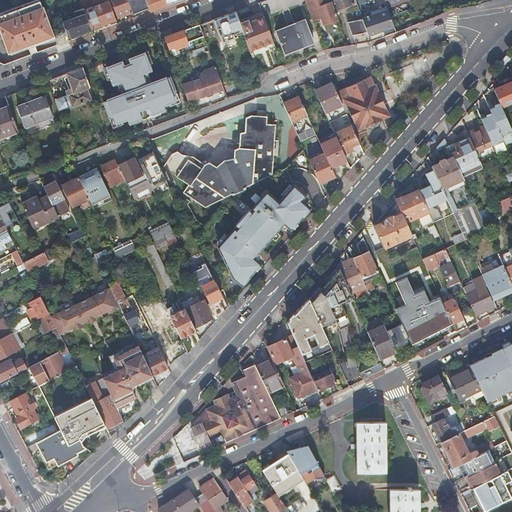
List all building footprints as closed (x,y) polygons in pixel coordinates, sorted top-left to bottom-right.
[(38,0),(34,0),(0,12),(0,31),(8,53),(52,37),(47,25),(54,22),(49,8),(42,11),(38,0)] [(109,0),(110,1),(108,2),(112,13),(114,12),(117,19),(131,13),(126,0),(109,0)] [(144,0),(126,0),(131,14),(148,8),(144,0)] [(144,0),(148,8),(149,12),(160,7),(166,5),(163,0),(144,0)] [(267,0),(258,3),(261,10),(264,17),(264,18),(305,3),(305,2),(303,0),(267,0)] [(308,0),(303,0),(305,2),(306,2),(313,21),(322,18),(318,8),(329,4),(327,0),(311,0),(309,1),(308,0)] [(330,0),(335,11),(354,4),(352,0),(330,0)] [(115,21),(112,13),(108,2),(84,11),(90,30),(115,21)] [(77,19),(62,24),(67,39),(91,30),(90,30),(84,11),(83,9),(74,12),(77,19)] [(264,17),(261,10),(247,16),(248,20),(255,18),(256,20),(264,17)] [(388,11),(362,20),(367,33),(368,33),(369,35),(394,27),(388,11)] [(239,24),(235,12),(220,17),(203,24),(206,32),(208,39),(218,35),(219,36),(222,43),(237,37),(237,36),(243,34),(241,29),(239,24)] [(248,20),(239,24),(241,29),(243,34),(250,52),(273,43),(264,18),(264,17),(256,20),(255,18),(248,20)] [(313,43),(305,20),(275,32),(284,55),(313,43)] [(367,33),(362,20),(347,23),(352,36),(367,33)] [(199,25),(164,37),(173,63),(208,50),(199,25)] [(125,95),(103,103),(113,131),(130,125),(130,128),(168,117),(167,110),(179,105),(168,81),(147,86),(145,79),(155,75),(148,55),(109,69),(114,90),(122,88),(125,95)] [(89,88),(82,68),(66,74),(71,88),(69,89),(64,76),(47,82),(54,100),(59,115),(74,110),(92,105),(87,89),(89,88)] [(188,102),(223,90),(217,74),(215,68),(205,71),(202,73),(200,75),(198,77),(197,79),(197,81),(182,86),(188,102)] [(342,105),(342,107),(346,105),(357,131),(371,125),(371,126),(371,125),(374,124),(376,123),(376,124),(377,124),(377,123),(390,117),(379,94),(376,87),(375,85),(368,88),(365,79),(336,92),(342,105)] [(502,107),(511,102),(511,82),(494,90),(500,103),(502,107)] [(336,92),(332,84),(315,91),(325,113),(342,105),(336,92)] [(0,98),(0,138),(18,132),(5,97),(0,98)] [(307,115),(299,97),(292,100),(288,102),(283,104),(291,122),(307,115)] [(17,108),(24,127),(51,117),(44,98),(17,108)] [(500,103),(489,108),(491,113),(503,141),(504,141),(502,137),(511,132),(511,131),(511,129),(508,122),(502,107),(500,103)] [(491,113),(480,118),(492,146),(503,141),(491,113)] [(352,147),(359,144),(354,133),(348,120),(346,115),(329,122),(336,138),(344,155),(354,151),(352,147)] [(171,174),(190,186),(185,194),(207,208),(274,176),(277,125),(268,125),(268,117),(253,117),(247,119),(247,133),(242,135),(241,149),(237,151),(236,160),(226,162),(218,168),(210,164),(206,166),(194,158),(190,161),(178,153),(173,156),(167,165),(171,174)] [(492,146),(484,127),(467,134),(469,137),(476,153),(492,146)] [(347,161),(344,155),(336,138),(334,134),(332,135),(329,137),(328,138),(330,140),(320,144),(322,148),(324,151),(331,168),(347,161)] [(329,137),(328,135),(318,140),(320,144),(330,140),(328,138),(329,137)] [(482,167),(476,153),(469,137),(452,144),(454,148),(449,150),(461,176),(482,167)] [(448,146),(444,139),(436,148),(435,149),(445,161),(432,167),(447,199),(463,234),(465,240),(486,230),(484,226),(482,221),(461,176),(449,150),(448,146)] [(336,177),(331,168),(324,151),(315,155),(316,158),(309,161),(319,184),(336,177)] [(166,183),(152,153),(137,160),(144,173),(152,191),(166,183)] [(144,173),(137,160),(136,157),(133,158),(141,174),(144,173)] [(134,200),(152,191),(144,173),(141,174),(133,158),(117,166),(125,181),(134,200)] [(117,166),(115,160),(100,167),(110,188),(125,181),(117,166)] [(447,199),(432,167),(425,175),(431,187),(419,192),(426,208),(432,206),(447,199)] [(92,206),(110,198),(96,169),(78,177),(89,199),(92,206)] [(89,199),(78,177),(68,182),(79,204),(89,199)] [(55,182),(43,188),(48,196),(58,217),(69,212),(55,182)] [(79,204),(68,182),(61,186),(71,208),(79,204)] [(254,210),(236,230),(234,228),(219,246),(226,261),(230,265),(228,267),(233,277),(239,282),(247,273),(250,276),(260,264),(253,258),(276,231),(284,223),(291,229),(302,216),(299,214),(306,206),(300,200),(305,195),(294,186),(279,203),(267,192),(252,208),(254,210)] [(426,208),(419,192),(418,191),(395,201),(405,223),(428,213),(426,208)] [(42,225),(58,217),(48,196),(38,201),(37,197),(21,204),(31,226),(41,222),(42,224),(42,225)] [(411,236),(405,223),(395,201),(373,226),(383,246),(386,245),(386,246),(388,245),(388,247),(411,236)] [(12,210),(9,203),(0,207),(0,217),(5,228),(12,224),(6,213),(12,210)] [(58,217),(61,223),(72,217),(69,212),(58,217)] [(492,223),(490,217),(482,221),(484,226),(492,223)] [(177,241),(169,224),(149,233),(156,250),(177,241)] [(435,238),(439,236),(435,227),(431,229),(435,238)] [(0,246),(11,240),(6,231),(0,234),(0,246)] [(84,236),(82,231),(77,233),(76,233),(68,238),(69,240),(70,242),(84,236)] [(445,250),(465,240),(463,234),(442,243),(445,250)] [(138,249),(143,246),(139,237),(132,241),(136,250),(138,249)] [(379,275),(363,239),(357,246),(361,256),(353,260),(363,282),(379,275)] [(132,241),(114,249),(119,260),(137,252),(132,241)] [(156,250),(152,243),(144,247),(147,254),(151,252),(168,286),(173,284),(156,250)] [(105,250),(94,256),(96,260),(100,267),(111,262),(105,250)] [(460,283),(445,250),(434,255),(437,261),(445,258),(448,265),(440,268),(448,286),(456,283),(457,285),(460,283)] [(18,266),(23,264),(23,263),(17,251),(12,253),(18,266)] [(27,272),(45,263),(41,254),(35,257),(23,263),(23,264),(27,272)] [(437,261),(434,255),(422,260),(428,272),(439,267),(437,261)] [(504,269),(511,265),(508,258),(501,262),(503,267),(504,269)] [(364,284),(363,282),(353,260),(338,266),(350,293),(365,287),(364,284)] [(433,317),(446,312),(439,298),(439,299),(421,260),(410,265),(433,317)] [(205,263),(191,270),(200,288),(202,287),(214,281),(205,263)] [(352,298),(350,293),(338,266),(328,278),(333,282),(330,286),(325,292),(319,288),(308,300),(322,330),(347,318),(342,306),(340,303),(352,298)] [(511,291),(511,286),(504,269),(503,267),(482,277),(487,286),(488,289),(493,300),(511,291)] [(126,276),(123,270),(105,279),(110,289),(117,302),(125,299),(116,281),(126,276)] [(322,280),(330,286),(333,282),(328,278),(326,276),(322,280)] [(487,286),(482,277),(472,282),(473,284),(476,291),(466,295),(475,316),(494,308),(485,287),(487,286)] [(221,316),(225,312),(219,299),(222,298),(214,281),(202,287),(210,303),(208,304),(216,322),(221,316)] [(365,287),(372,301),(377,299),(369,282),(364,284),(365,287)] [(395,282),(389,285),(399,305),(405,302),(395,282)] [(476,291),(473,284),(463,288),(466,295),(476,291)] [(110,289),(58,314),(66,332),(73,328),(81,324),(86,322),(95,318),(106,312),(118,306),(117,302),(110,289)] [(32,322),(48,313),(41,299),(40,297),(35,299),(24,305),(32,322)] [(125,299),(117,302),(118,306),(125,320),(127,323),(129,327),(137,323),(127,298),(125,299)] [(185,309),(194,328),(212,319),(203,301),(196,304),(192,298),(182,303),(185,309)] [(342,306),(354,301),(352,298),(340,303),(342,306)] [(456,333),(458,332),(454,323),(463,319),(454,298),(442,303),(456,333)] [(324,354),(324,355),(332,351),(322,330),(308,300),(288,323),(294,335),(299,347),(305,361),(305,362),(324,354)] [(181,339),(196,331),(194,328),(185,309),(177,312),(173,303),(165,307),(181,339)] [(165,307),(165,304),(145,314),(153,330),(163,326),(172,343),(181,339),(165,307)] [(106,312),(108,314),(119,308),(118,306),(106,312)] [(55,328),(56,328),(50,318),(48,313),(35,320),(37,323),(42,335),(53,329),(55,328)] [(58,314),(50,318),(56,328),(57,330),(59,335),(66,332),(58,314)] [(13,332),(14,331),(29,323),(27,318),(10,326),(13,332)] [(0,320),(0,338),(10,334),(3,319),(0,320)] [(409,338),(402,323),(386,331),(393,346),(407,339),(409,338)] [(380,360),(396,352),(393,346),(386,331),(383,325),(367,332),(380,360)] [(136,342),(152,335),(150,330),(141,335),(140,333),(133,336),(136,342)] [(0,359),(23,348),(14,331),(13,332),(10,334),(0,338),(0,359)] [(511,355),(511,331),(510,333),(503,337),(511,355)] [(138,346),(154,339),(152,335),(136,342),(138,346)] [(290,351),(299,347),(294,335),(285,339),(290,351)] [(55,338),(61,350),(66,348),(60,336),(55,338)] [(297,365),(305,361),(299,347),(290,351),(285,339),(268,347),(276,364),(293,356),(297,365)] [(408,341),(407,339),(395,345),(396,347),(408,341)] [(138,346),(113,358),(119,370),(116,372),(102,378),(109,393),(110,395),(116,407),(129,401),(136,398),(131,389),(130,386),(152,375),(145,360),(142,355),(138,346)] [(152,375),(168,368),(158,347),(142,355),(145,360),(152,375)] [(49,381),(63,373),(69,370),(68,367),(65,368),(64,367),(59,356),(68,352),(66,348),(57,353),(39,362),(49,381)] [(123,354),(121,350),(108,356),(116,372),(119,370),(113,358),(123,354)] [(481,388),(483,392),(497,385),(494,379),(501,375),(491,355),(483,359),(469,365),(470,366),(481,388)] [(0,381),(0,382),(7,379),(17,374),(9,359),(0,364),(0,381)] [(26,369),(21,359),(12,364),(17,374),(26,369)] [(272,360),(256,367),(258,372),(260,375),(269,393),(285,385),(278,373),(272,360)] [(39,362),(28,368),(38,387),(49,381),(39,362)] [(367,378),(384,369),(381,362),(360,373),(363,380),(367,378)] [(256,367),(254,363),(242,369),(245,376),(243,377),(244,379),(245,382),(259,410),(261,413),(266,425),(281,418),(277,409),(275,406),(274,404),(269,393),(260,375),(258,372),(256,367)] [(447,376),(458,399),(481,388),(470,366),(459,371),(447,376)] [(318,391),(337,383),(332,373),(331,369),(312,377),(317,389),(318,391)] [(317,389),(312,377),(309,370),(290,379),(298,397),(317,389)] [(130,386),(131,389),(153,378),(152,375),(130,386)] [(429,403),(447,394),(438,375),(423,383),(421,389),(424,396),(425,396),(429,403)] [(218,436),(222,445),(266,425),(261,413),(259,410),(245,382),(244,379),(243,377),(232,382),(238,396),(230,400),(228,395),(214,401),(216,406),(206,410),(210,420),(203,424),(210,439),(218,436)] [(105,426),(107,429),(108,428),(109,432),(124,424),(123,421),(118,411),(117,411),(109,395),(110,395),(109,393),(103,380),(99,379),(89,384),(85,386),(92,396),(105,426)] [(461,404),(483,393),(483,392),(481,388),(458,399),(461,404)] [(31,400),(27,392),(10,401),(18,417),(16,418),(21,428),(24,427),(27,432),(41,425),(29,401),(31,400)] [(92,396),(52,417),(67,446),(79,439),(80,441),(84,436),(87,435),(91,442),(101,433),(100,431),(107,429),(92,396)] [(117,410),(130,404),(129,401),(116,407),(117,410)] [(448,416),(457,412),(453,404),(445,409),(448,416)] [(281,418),(288,415),(283,406),(277,409),(281,418)] [(436,422),(442,419),(448,416),(445,409),(432,415),(436,422)] [(506,410),(498,414),(504,424),(511,420),(506,410)] [(493,447),(494,447),(491,441),(483,445),(483,447),(468,454),(463,443),(470,440),(468,436),(487,427),(496,444),(505,440),(493,417),(472,427),(465,430),(441,443),(447,456),(453,467),(470,459),(485,451),(493,447)] [(441,443),(465,430),(461,422),(455,425),(455,427),(451,429),(448,425),(446,426),(442,419),(436,422),(432,425),(435,432),(441,443)] [(472,427),(481,422),(479,419),(470,423),(472,427)] [(356,472),(386,472),(385,422),(356,422),(356,472)] [(60,431),(37,443),(41,450),(46,460),(54,456),(58,465),(76,455),(75,453),(85,448),(82,446),(80,441),(79,439),(67,446),(60,431)] [(499,460),(503,458),(511,453),(506,441),(494,447),(493,447),(499,460)] [(317,464),(316,465),(307,448),(292,456),(302,473),(300,473),(304,480),(306,483),(316,477),(317,479),(324,478),(326,481),(327,481),(326,480),(317,464)] [(46,460),(41,450),(39,451),(44,461),(49,470),(58,465),(54,456),(46,460)] [(491,464),(485,451),(470,459),(476,471),(491,464)] [(507,464),(511,461),(511,453),(503,458),(507,464)] [(300,473),(289,454),(262,469),(277,493),(278,495),(304,480),(300,473)] [(467,476),(473,488),(499,475),(493,463),(491,464),(476,471),(467,476)] [(455,476),(462,472),(459,466),(452,469),(454,473),(455,476)] [(237,477),(253,500),(257,497),(253,491),(257,489),(245,471),(239,474),(238,472),(235,474),(237,477)] [(468,483),(471,489),(473,488),(467,476),(465,477),(468,483)] [(244,506),(253,500),(237,477),(229,483),(244,506)] [(327,481),(333,492),(340,488),(333,477),(326,480),(327,481)] [(208,499),(222,490),(214,478),(200,487),(204,492),(208,499)] [(390,511),(419,511),(419,489),(411,489),(412,487),(408,487),(408,489),(390,489),(390,511)] [(467,494),(470,501),(472,504),(470,505),(471,507),(473,506),(476,511),(479,511),(491,506),(487,498),(486,495),(482,487),(467,494)] [(187,511),(200,504),(195,498),(189,489),(159,509),(160,511),(187,511)] [(228,500),(222,490),(208,499),(216,511),(222,511),(219,506),(228,500)] [(216,511),(208,499),(204,492),(195,498),(200,504),(204,511),(216,511)] [(277,511),(285,507),(278,495),(277,493),(267,499),(265,500),(264,501),(270,511),(277,511)]
